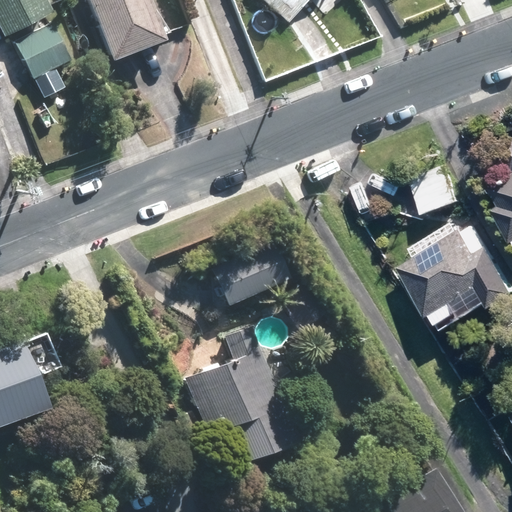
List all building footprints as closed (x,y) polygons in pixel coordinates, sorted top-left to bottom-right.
[(45,0),(0,0),(0,14),(8,31),(51,10),(45,0)] [(153,0),(96,0),(116,52),(167,33),(153,0)] [(51,25),(16,43),(34,76),(69,58),(51,25)] [(511,146),(499,153),(509,173),(511,170),(511,146)] [(458,205),(444,168),(416,178),(429,215),(458,205)] [(511,178),(488,191),(511,234),(511,178)] [(455,236),(397,269),(423,314),(473,286),(481,301),(503,289),(482,252),(468,259),(455,236)] [(287,278),(272,245),(211,271),(226,304),(287,278)] [(23,336),(0,345),(0,420),(49,400),(23,336)] [(261,343),(198,368),(233,456),(296,431),(261,343)] [(463,511),(433,465),(373,503),(378,511),(463,511)]
